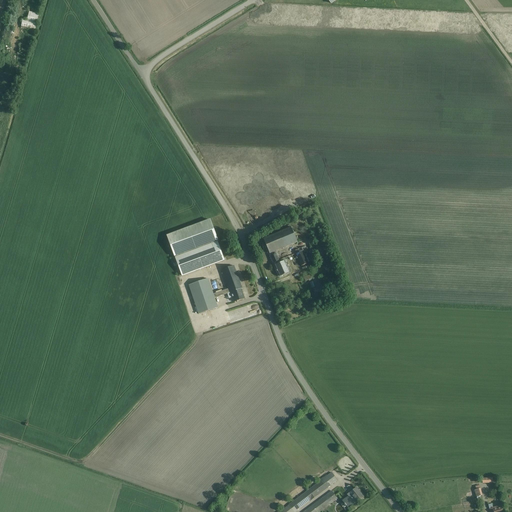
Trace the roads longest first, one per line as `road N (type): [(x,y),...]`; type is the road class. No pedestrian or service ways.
road 1 (tertiary): [(398,511),(302,385),(240,232),(140,72)]
road 2 (tertiary): [(140,72),(254,0)]
